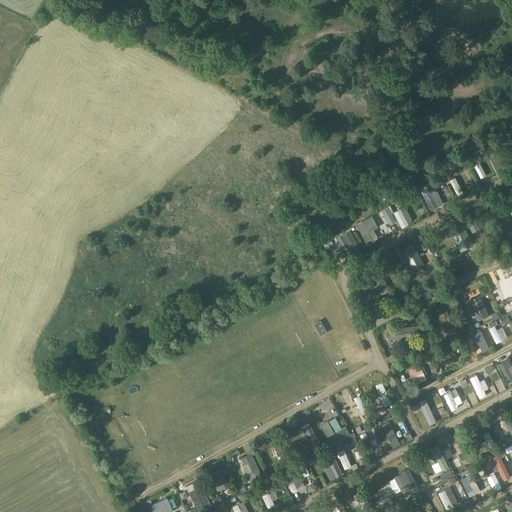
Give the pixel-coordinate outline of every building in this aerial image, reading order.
[(278,28),(281,28),(281,16),(271,16),(272,35),(278,35),(278,28)] [(210,30),(208,21),(195,26),(198,34),(210,30)] [(452,29),(462,49),(473,43),(464,24),(452,29)] [(130,25),(125,27),(130,37),(135,35),(130,25)] [(156,51),(164,41),(159,36),(150,47),(156,51)] [(253,41),(238,47),(240,52),(255,46),(253,41)] [(307,47),(315,59),(321,55),(312,44),(307,47)] [(215,78),(226,72),(223,67),(212,73),(215,78)] [(241,86),(256,92),(259,86),(244,79),(241,86)] [(317,87),(324,98),(329,95),(323,84),(317,87)] [(435,109),(443,106),(438,93),(430,95),(435,109)] [(410,116),(412,126),(418,125),(416,115),(410,116)] [(481,166),(488,162),(486,157),(479,161),(478,160),(472,163),(482,183),(488,180),(481,166)] [(462,174),(456,177),(452,171),(448,174),(458,193),(463,191),(460,186),(466,183),(462,174)] [(431,194),(436,192),(433,186),(421,192),(430,210),(437,207),(431,194)] [(409,220),(411,219),(405,207),(400,210),(400,209),(394,212),(402,228),(408,224),(407,223),(410,222),(409,220)] [(372,229),(377,227),(371,217),(356,225),(367,245),(373,242),(372,241),(377,238),(372,229)] [(462,224),(449,230),(460,251),(473,245),(462,224)] [(357,252),(360,249),(350,231),(346,232),(342,235),(339,236),(337,238),(343,249),(346,248),(348,246),(352,253),(357,252)] [(422,263),(414,246),(402,252),(411,269),(422,263)] [(378,292),(387,288),(378,271),(369,275),(378,292)] [(469,301),(470,304),(467,305),(471,314),(475,312),(478,320),(489,315),(480,296),(469,301)] [(446,334),(455,330),(446,311),(438,315),(446,334)] [(499,315),(494,317),(502,334),(507,332),(499,315)] [(320,335),(326,331),(319,321),(314,324),(320,335)] [(485,325),(489,340),(500,337),(496,322),(485,325)] [(415,325),(393,328),(394,337),(416,334),(415,325)] [(480,331),(474,334),(482,351),(488,348),(480,331)] [(447,351),(456,346),(453,342),(439,349),(449,366),(454,363),(447,351)] [(419,355),(422,362),(428,359),(425,352),(419,355)] [(508,383),(511,381),(511,375),(508,367),(511,366),(508,359),(498,364),(508,383)] [(414,384),(426,379),(420,364),(408,369),(414,384)] [(487,378),(495,376),(493,369),(485,371),(487,378)] [(479,374),(467,380),(476,398),(488,391),(479,374)] [(449,389),(444,392),(454,412),(460,409),(453,396),(461,392),(458,387),(450,391),(449,389)] [(354,421),(369,414),(356,389),(352,391),(360,409),(351,414),(354,421)] [(495,394),(482,401),(485,407),(498,399),(495,394)] [(323,412),(330,408),(324,397),(317,401),(323,412)] [(511,437),(511,422),(509,416),(503,419),(509,432),(506,434),(507,437),(511,435),(511,437)] [(385,418),(379,420),(390,444),(396,441),(385,418)] [(345,427),(333,433),(327,421),(320,425),(331,443),(349,434),(345,427)] [(311,447),(319,443),(309,424),(301,428),(311,447)] [(281,459),(289,455),(281,438),(273,442),(281,459)] [(462,440),(455,443),(467,466),(474,462),(462,440)] [(228,453),(232,458),(237,455),(233,449),(228,453)] [(344,456),(349,454),(346,449),(337,453),(344,468),(349,465),(344,456)] [(439,453),(435,456),(444,474),(449,472),(439,453)] [(252,480),(261,475),(251,454),(241,458),(252,480)] [(313,458),(307,460),(315,478),(320,476),(313,458)] [(500,458),(494,461),(504,480),(510,477),(500,458)] [(403,496),(412,491),(411,490),(417,486),(407,467),(399,471),(400,473),(393,477),(403,496)] [(220,469),(214,472),(223,490),(229,487),(220,469)] [(294,469),(284,474),(293,492),(297,489),(293,481),(299,478),(294,469)] [(477,469),(473,474),(478,478),(482,473),(477,469)] [(469,483),(474,480),(471,475),(466,477),(460,479),(469,496),(474,494),(469,483)] [(455,479),(451,482),(455,488),(460,485),(455,479)] [(201,486),(188,492),(198,511),(211,505),(201,486)] [(267,489),(262,492),(269,507),(275,504),(267,489)] [(449,491),(440,496),(447,511),(452,508),(448,500),(452,498),(449,491)] [(359,493),(354,496),(361,511),(362,511),(367,510),(359,493)] [(167,498),(149,506),(152,511),(170,511),(172,511),(171,508),(176,506),(173,498),(168,500),(167,498)] [(382,510),(393,504),(389,498),(379,504),(382,510)] [(240,511),(243,509),(239,503),(232,507),(234,511),(240,511)] [(450,511),(465,511),(471,509),(467,503),(450,511)]
